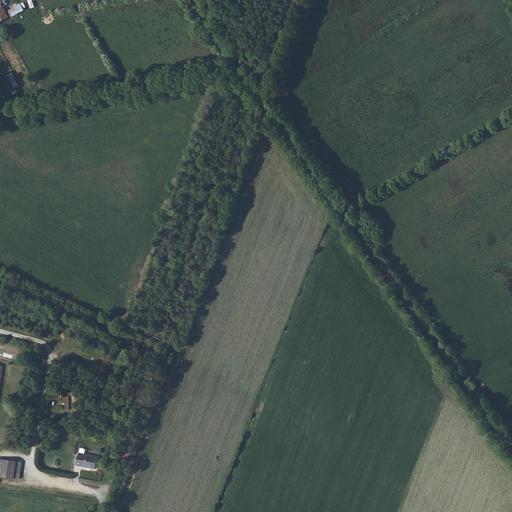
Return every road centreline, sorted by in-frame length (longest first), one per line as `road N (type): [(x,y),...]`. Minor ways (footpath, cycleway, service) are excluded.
road 1 (track): [(253,87),(511,453)]
road 2 (track): [(253,87),(167,333)]
road 3 (track): [(9,118),(245,75)]
